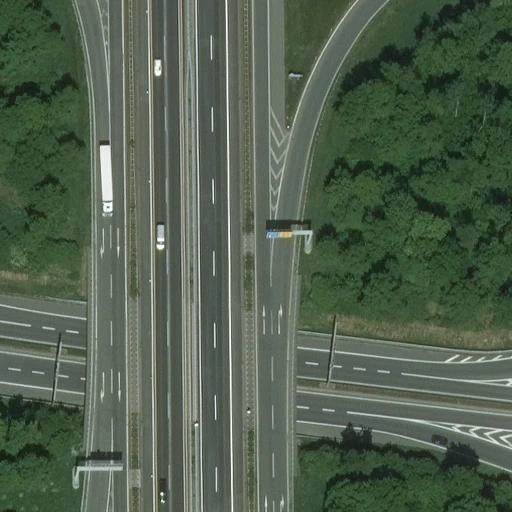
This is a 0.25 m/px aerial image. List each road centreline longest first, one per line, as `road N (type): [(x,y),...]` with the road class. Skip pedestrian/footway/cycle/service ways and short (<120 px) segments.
road 1 (motorway): [(217,511),(210,0)]
road 2 (motorway): [(161,0),(167,511)]
road 3 (trunk): [(322,356),(0,318)]
road 4 (trunk): [(11,362),(320,403)]
road 5 (motorway): [(271,273),(323,77),(375,0)]
road 6 (motorway): [(271,273),(264,0)]
road 7 (motorway): [(108,206),(113,457)]
road 8 (motorway): [(273,511),(271,273)]
road 9 (motorway): [(84,0),(108,206)]
road 10 (motorway): [(106,0),(108,206)]
road 11 (motorway): [(320,403),(511,454)]
road 12 (trunk): [(320,403),(511,423)]
road 13 (trunk): [(511,380),(322,356)]
road 14 (motorway): [(511,361),(322,356)]
